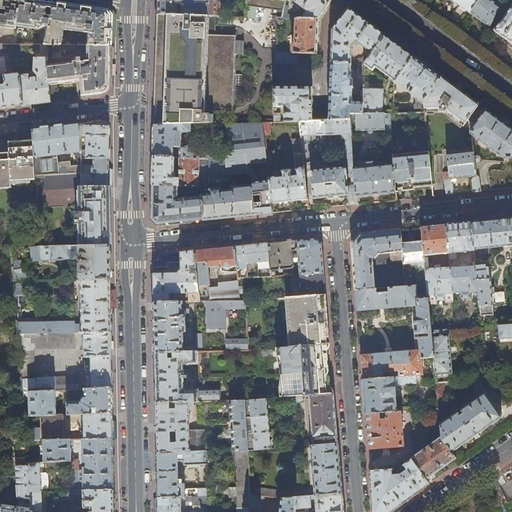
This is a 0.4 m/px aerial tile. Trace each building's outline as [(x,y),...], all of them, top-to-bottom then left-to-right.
[(0,0),(0,26),(16,28),(16,25),(20,0),(0,0)] [(72,6),(33,0),(20,0),(16,25),(40,28),(44,26),(48,27),(45,44),(49,44),(62,44),(64,29),(89,33),(87,35),(87,44),(111,45),(112,29),(112,17),(107,11),(72,6)] [(158,0),(158,14),(182,15),(183,5),(187,5),(187,15),(208,15),(209,2),(186,1),(186,0),(158,0)] [(210,16),(224,16),(225,10),(220,10),(220,0),(208,0),(209,2),(208,15),(210,16)] [(290,0),(294,3),(293,5),(296,7),(298,5),(300,6),(298,8),(300,10),(302,8),(307,12),(302,19),(318,19),(332,0),(290,0)] [(470,13),(479,0),(451,0),(458,4),(470,13)] [(497,12),(500,6),(491,0),(479,0),(470,13),(479,19),(490,27),(495,15),(497,12)] [(511,7),(494,31),(504,38),(504,37),(511,43),(511,7)] [(333,30),(331,64),(351,64),(352,48),(355,45),(357,46),(359,44),(372,54),(385,36),(365,22),(348,9),(333,30)] [(155,97),(154,125),(192,124),(215,124),(215,115),(206,115),(207,108),(236,109),(237,54),(244,54),(245,42),(234,42),(235,36),(209,35),(210,16),(208,15),(187,15),(182,15),(158,14),(157,43),(155,97)] [(317,54),(318,19),(302,19),(297,19),(296,45),(293,44),(293,53),(297,53),(317,54)] [(401,48),(385,36),(372,54),(369,59),(365,64),(373,71),(375,69),(377,70),(378,69),(395,82),(413,57),(401,48)] [(51,102),(49,85),(48,72),(49,44),(45,44),(42,44),(41,55),(44,55),(44,57),(37,57),(36,70),(41,77),(31,79),(31,75),(21,76),(24,105),(37,104),(51,102)] [(101,94),(110,84),(110,71),(111,45),(87,44),(62,44),(49,44),(48,72),(49,85),(61,83),(78,81),(79,96),(90,95),(101,94)] [(297,63),(297,53),(293,53),(276,52),(276,62),(297,63)] [(358,64),(365,64),(369,59),(365,56),(362,59),(358,59),(358,64)] [(0,108),(4,108),(24,105),(21,76),(21,73),(7,75),(5,57),(0,57),(0,108)] [(426,66),(413,57),(395,82),(408,91),(412,86),(414,88),(410,93),(416,97),(416,100),(419,103),(419,112),(425,112),(425,100),(441,78),(442,77),(426,66)] [(331,64),(329,121),(351,120),(350,114),(362,114),(363,103),(351,103),(353,80),(351,77),(351,64),(331,64)] [(460,92),(441,78),(425,100),(425,112),(444,112),(464,126),(479,106),(460,92)] [(313,88),(274,87),(274,106),(286,106),(288,108),(288,113),(285,113),(285,122),(300,121),(313,121),(313,88)] [(364,89),(363,103),(362,114),(383,113),(383,89),(364,89)] [(484,98),(479,105),(484,108),(489,101),(484,98)] [(504,158),(511,157),(511,129),(505,124),(486,110),(475,125),(470,121),(472,134),(504,158)] [(415,188),(433,186),(425,112),(419,112),(390,113),(391,126),(394,164),(396,192),(399,192),(399,189),(403,189),(403,191),(412,190),(415,190),(415,188)] [(385,127),(391,126),(390,113),(383,113),(362,114),(350,114),(351,120),(352,130),(356,129),(356,131),(385,130),(385,127)] [(104,120),(82,123),(82,136),(85,136),(85,138),(87,138),(87,150),(82,150),(82,159),(94,158),(109,158),(109,145),(109,126),(104,120)] [(357,204),(357,197),(356,185),(349,186),(348,178),(355,177),(355,168),(352,130),(351,120),(329,121),(313,121),(300,121),(302,139),(303,149),(308,149),(307,140),(311,140),(311,136),(341,135),(341,139),(345,139),(346,160),(349,159),(349,167),(311,171),(314,199),(322,198),(322,197),(334,196),(349,195),(349,205),(357,204)] [(273,213),(272,203),(269,177),(265,135),(264,122),(226,124),(226,159),(222,159),(210,159),(210,165),(210,171),(210,175),(228,176),(248,174),(252,178),(253,185),(255,215),(264,214),(273,213)] [(82,136),(82,123),(68,125),(33,129),(34,139),(36,175),(82,172),(82,159),(82,150),(82,136)] [(154,142),(154,157),(174,157),(174,147),(180,147),(180,157),(200,158),(210,159),(222,159),(222,154),(216,154),(216,147),(201,147),(202,140),(191,140),(191,146),(181,146),(182,132),(191,132),(192,124),(154,125),(154,142)] [(0,188),(12,188),(12,181),(36,180),(36,175),(34,139),(21,140),(8,141),(8,140),(0,140),(0,188)] [(292,201),(308,199),(303,149),(302,139),(293,140),(296,170),(292,170),(290,169),(283,170),(282,171),(283,176),(269,177),(272,203),(292,201)] [(474,156),(474,151),(447,155),(449,172),(444,172),(446,195),(454,194),(453,184),(452,183),(450,183),(450,180),(460,179),(474,177),(472,180),(473,192),(481,191),(480,177),(477,175),(475,162),(474,156)] [(180,157),(174,157),(154,157),(153,174),(153,186),(180,186),(197,187),(199,187),(200,171),(210,171),(210,165),(200,165),(200,158),(180,157)] [(82,172),(82,174),(91,174),(91,165),(94,165),(94,158),(82,159),(82,172)] [(109,175),(109,158),(94,158),(94,165),(91,165),(91,174),(82,174),(82,186),(109,186),(109,175)] [(396,193),(396,192),(394,164),(374,166),(374,162),(366,163),(366,167),(355,168),(355,177),(356,185),(357,197),(374,195),(396,193)] [(109,201),(109,186),(82,186),(82,174),(82,172),(36,175),(36,180),(37,195),(44,195),(44,190),(81,188),(81,213),(76,213),(76,224),(81,223),(81,245),(109,245),(109,227),(109,201)] [(229,177),(228,176),(210,175),(210,183),(217,182),(229,181),(229,177)] [(232,218),(255,215),(253,185),(232,187),(233,189),(228,190),(222,191),(222,188),(210,190),(211,194),(202,195),(202,196),(204,220),(232,218)] [(179,223),(204,220),(202,196),(179,198),(180,189),(180,186),(153,186),(152,220),(158,225),(179,223)] [(492,221),(472,223),(474,250),(511,247),(509,219),(492,221)] [(456,225),(446,226),(449,254),(450,260),(457,260),(456,253),(461,253),(461,255),(464,255),(464,252),(474,251),(474,250),(472,223),(456,225)] [(433,227),(422,229),(424,257),(449,254),(446,226),(433,227)] [(412,230),(401,231),(404,262),(404,265),(416,264),(419,287),(427,286),(426,271),(424,259),(424,257),(422,229),(412,230)] [(356,292),(376,291),(373,259),(375,259),(378,255),(389,254),(390,263),(404,262),(401,231),(379,233),(360,236),(352,245),(354,267),(356,292)] [(289,242),(269,244),(272,271),(280,270),(280,272),(283,272),(283,269),(293,268),(295,266),(293,251),(298,251),(300,275),(325,273),(322,244),(316,239),(289,242)] [(251,246),(235,247),(237,267),(238,280),(272,277),(272,271),(269,244),(251,246)] [(110,266),(109,245),(81,245),(41,246),(32,247),(32,260),(41,260),(41,261),(42,261),(42,260),(80,259),(80,261),(84,261),(84,264),(80,264),(80,277),(77,275),(74,275),(74,279),(81,279),(110,279),(110,266)] [(215,249),(195,251),(196,268),(197,273),(200,302),(207,302),(225,301),(241,301),(239,285),(225,287),(211,289),(208,268),(222,267),(222,268),(221,269),(222,272),(224,272),(224,268),(226,270),(228,270),(230,269),(232,267),(237,267),(235,247),(215,249)] [(154,281),(155,303),(170,303),(170,294),(191,293),(191,295),(187,295),(184,298),(185,303),(200,302),(197,273),(192,273),(192,268),(196,268),(195,251),(175,254),(162,255),(154,264),(154,269),(168,268),(168,264),(169,263),(175,263),(181,270),(178,274),(154,274),(154,281)] [(23,280),(28,280),(28,272),(23,272),(23,264),(22,264),(22,260),(13,260),(15,280),(16,280),(23,280)] [(470,293),(478,293),(476,272),(476,266),(450,269),(453,295),(461,294),(461,300),(470,299),(470,293)] [(454,304),(453,295),(450,269),(429,270),(426,271),(427,286),(428,295),(429,306),(438,305),(437,302),(444,301),(445,305),(454,304)] [(482,314),(493,313),(490,279),(487,280),(486,272),(476,272),(478,293),(479,307),(481,307),(482,314)] [(325,280),(325,273),(300,275),(294,276),(294,283),(301,282),(302,296),(322,295),(326,294),(325,280)] [(110,291),(110,279),(81,279),(82,323),(75,323),(61,324),(46,324),(46,321),(19,322),(19,333),(75,333),(85,333),(111,332),(111,311),(110,303),(110,291)] [(24,293),(23,280),(16,280),(17,294),(24,293)] [(361,356),(363,380),(384,379),(384,374),(398,372),(399,378),(399,377),(416,376),(423,375),(422,360),(434,359),(431,332),(429,306),(428,295),(417,296),(417,287),(388,290),(389,293),(377,294),(377,290),(376,291),(356,292),(358,312),(416,307),(417,318),(413,319),(415,340),(419,340),(419,351),(361,356)] [(325,323),(322,295),(302,296),(292,297),(293,310),(292,310),(293,334),(295,334),(296,347),(326,345),(325,323)] [(226,328),(225,301),(207,302),(208,329),(226,328)] [(155,325),(155,353),(198,352),(203,352),(202,334),(196,334),(196,346),(184,347),(184,336),(186,336),(187,332),(186,315),(189,315),(189,310),(183,310),(183,303),(170,303),(155,303),(155,325)] [(511,325),(498,327),(499,339),(511,337),(511,325)] [(447,331),(431,332),(434,359),(435,374),(435,376),(452,374),(449,335),(447,335),(447,331)] [(111,346),(111,332),(85,333),(85,357),(92,357),(92,388),(112,387),(112,376),(111,346)] [(75,347),(75,333),(19,333),(18,333),(21,376),(30,376),(35,371),(33,348),(75,347)] [(227,349),(248,349),(248,340),(227,340),(227,349)] [(330,344),(326,345),(296,347),(283,348),(284,354),(283,355),(282,356),(281,360),(283,377),(301,376),(302,385),(284,387),(284,388),(288,391),(288,398),(294,397),(303,397),(309,396),(334,394),(334,392),(331,387),(330,378),(328,375),(330,372),(330,369),(329,367),(327,364),(329,362),(329,359),(328,351),(330,346),(330,344)] [(156,376),(156,403),(191,402),(204,402),(204,398),(199,398),(199,390),(184,390),(184,365),(198,365),(198,352),(155,353),(156,376)] [(30,378),(23,379),(24,392),(56,390),(77,389),(76,377),(69,378),(69,376),(55,377),(55,376),(37,377),(37,378),(30,378)] [(417,385),(416,376),(399,377),(400,386),(417,385)] [(364,395),(366,415),(397,412),(396,396),(394,378),(384,379),(363,380),(364,395)] [(445,384),(436,385),(438,400),(446,399),(455,396),(454,383),(445,384)] [(112,402),(112,387),(92,388),(85,389),(85,395),(67,395),(68,414),(84,414),(112,413),(112,402)] [(56,415),(56,390),(24,392),(24,401),(25,406),(25,416),(56,415)] [(204,391),(204,398),(204,402),(221,402),(221,391),(204,391)] [(502,417),(485,392),(460,409),(463,413),(459,416),(457,412),(440,424),(441,438),(452,453),(488,427),(502,417)] [(336,415),(334,394),(309,396),(313,446),(338,444),(336,415)] [(253,433),(248,434),(249,451),(272,449),(272,447),(273,446),(272,432),(270,432),(267,399),(250,401),(253,433)] [(230,401),(233,451),(249,451),(248,434),(246,401),(238,401),(230,401)] [(157,426),(158,454),(205,451),(205,431),(189,431),(188,406),(191,405),(191,402),(156,403),(157,426)] [(438,409),(425,410),(425,418),(439,417),(438,409)] [(369,450),(404,447),(401,412),(397,412),(366,415),(367,433),(369,450)] [(113,428),(112,413),(84,414),(84,439),(113,439),(113,428)] [(27,440),(43,439),(64,439),(64,422),(66,422),(66,414),(56,415),(25,416),(26,425),(37,424),(41,423),(41,430),(36,431),(26,431),(27,440)] [(456,459),(452,453),(441,438),(412,459),(412,460),(426,480),(442,470),(456,459)] [(27,440),(28,458),(29,462),(40,462),(44,462),(43,439),(27,440)] [(80,442),(80,439),(64,439),(43,439),(44,462),(72,461),(71,443),(80,442)] [(113,469),(113,439),(84,439),(83,439),(83,463),(87,463),(87,467),(83,467),(84,483),(79,483),(79,471),(75,472),(75,469),(73,467),(72,467),(72,491),(114,490),(113,469)] [(340,467),(338,444),(313,446),(311,446),(315,496),(342,494),(340,467)] [(206,452),(205,451),(158,454),(158,476),(158,499),(181,498),(186,497),(208,496),(207,462),(206,452)] [(249,511),(251,495),(249,451),(233,451),(232,451),(232,465),(237,465),(237,488),(237,499),(237,509),(240,509),(239,511),(249,511)] [(0,511),(32,511),(29,462),(28,458),(16,458),(17,466),(16,466),(17,476),(16,476),(15,477),(15,482),(16,483),(17,483),(18,499),(18,506),(0,503),(0,511)] [(429,485),(426,480),(412,460),(404,466),(407,470),(401,475),(397,475),(397,474),(394,474),(394,476),(392,476),(392,470),(370,472),(373,511),(391,511),(404,503),(429,485)] [(42,511),(40,462),(29,462),(32,511),(42,511)] [(511,465),(494,478),(506,503),(511,499),(511,473),(511,472),(511,465)] [(282,491),(282,499),(283,499),(297,498),(302,497),(302,489),(282,491)] [(113,511),(114,511),(114,490),(72,491),(73,495),(83,495),(84,506),(85,508),(91,508),(91,511),(89,511),(113,511)] [(343,511),(342,494),(315,496),(316,511),(343,511)] [(295,511),(295,510),(297,498),(283,499),(282,499),(280,511),(262,511),(265,497),(251,495),(249,511),(295,511)] [(207,506),(208,496),(186,497),(187,506),(207,506)] [(310,497),(302,497),(297,498),(295,510),(311,508),(310,497)] [(158,511),(195,511),(189,511),(188,511),(181,511),(181,498),(158,499),(159,509),(158,511)]
